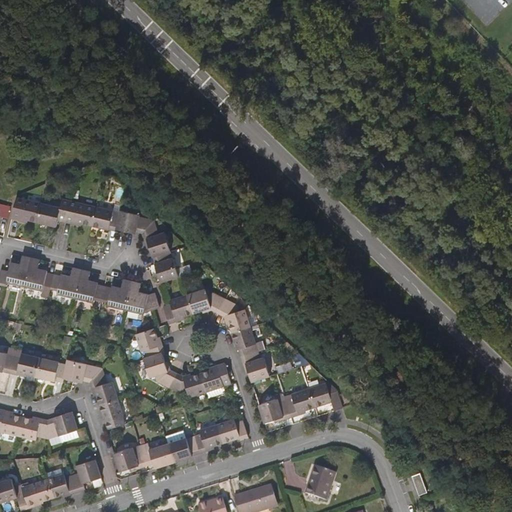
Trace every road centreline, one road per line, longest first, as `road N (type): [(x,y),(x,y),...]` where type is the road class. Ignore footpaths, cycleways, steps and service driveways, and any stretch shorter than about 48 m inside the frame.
road 1 (unclassified): [(511,429),(69,0)]
road 2 (secondary): [(511,381),(117,0)]
road 3 (residential): [(0,399),(41,408),(84,394),(116,502)]
road 4 (residential): [(399,511),(380,463),(363,445),(317,439),(259,456)]
road 5 (residential): [(186,347),(227,345),(259,456)]
road 6 (residential): [(259,456),(116,502)]
road 7 (residential): [(0,248),(3,242),(108,267),(129,260)]
